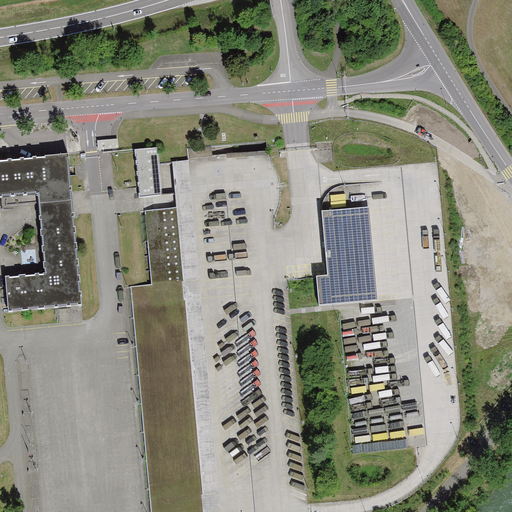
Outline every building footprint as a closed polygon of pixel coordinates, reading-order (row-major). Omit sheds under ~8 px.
[(158,148),(136,150),(140,195),(162,193),(158,148)] [(226,154),(226,160),(264,158),(263,152),(226,154)] [(0,200),(40,197),(47,273),(8,277),(12,314),(87,307),(72,154),(0,160),(0,200)] [(211,511),(221,511),(191,161),(174,163),(178,207),(147,209),(153,286),(134,288),(153,511),(211,511)] [(372,207),(323,212),(329,276),(316,277),(319,309),(381,303),(372,207)]
